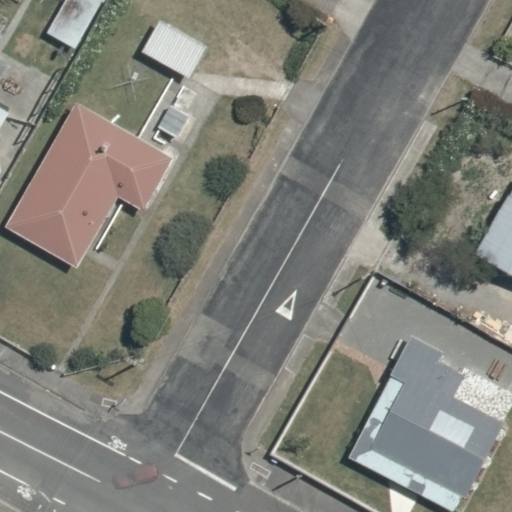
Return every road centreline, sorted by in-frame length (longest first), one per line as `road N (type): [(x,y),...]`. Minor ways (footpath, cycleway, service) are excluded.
road 1 (residential): [(434,0),(177,454),(140,499)]
road 2 (residential): [(0,427),(140,499)]
